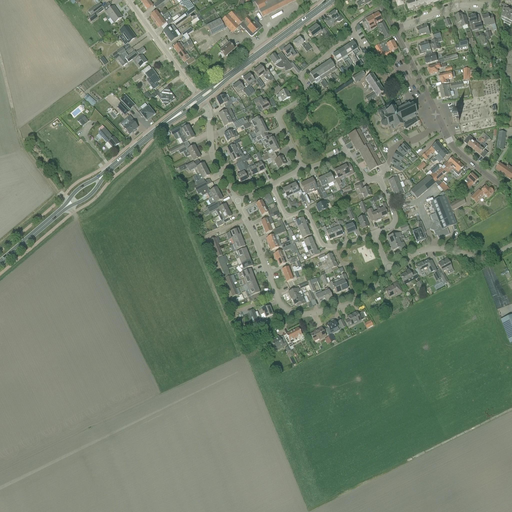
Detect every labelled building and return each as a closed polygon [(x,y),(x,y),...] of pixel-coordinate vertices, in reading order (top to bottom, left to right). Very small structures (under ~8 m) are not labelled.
[(148,0),(142,4),(147,11),(151,8),(153,7),(150,3),(152,1),(151,0),(148,0)] [(161,0),(153,6),(155,8),(166,0),(161,0)] [(169,0),(166,0),(155,8),(157,11),(171,1),(169,0)] [(259,0),(249,5),(251,9),(253,14),(259,11),(262,18),(297,0),(259,0)] [(418,9),(439,1),(438,0),(413,0),(406,3),(409,11),(418,8),(418,9)] [(88,12),(91,16),(102,8),(100,5),(98,7),(97,5),(88,12)] [(106,13),(114,24),(118,21),(119,21),(119,20),(122,18),(114,7),(106,13)] [(91,16),(88,18),(91,23),(96,19),(95,17),(104,10),(102,8),(91,16)] [(173,22),(173,23),(175,27),(187,19),(189,17),(188,16),(195,10),(194,8),(184,15),(179,18),(173,22)] [(502,17),(501,19),(504,21),(505,19),(511,22),(511,8),(511,9),(511,11),(504,8),(504,9),(505,10),(501,17),(502,17)] [(155,22),(164,15),(166,14),(164,11),(158,15),(156,12),(151,16),(150,17),(152,21),(154,20),(155,22)] [(257,31),(246,19),(243,22),(234,12),(228,15),(221,21),(227,28),(232,34),(239,28),(238,27),(239,27),(239,26),(243,30),(244,29),(246,31),(245,31),(250,37),(252,37),(257,32),(256,31),(257,31)] [(324,21),(329,28),(334,25),(333,23),(336,20),(337,22),(339,23),(343,20),(340,15),(338,16),(334,12),(328,17),(328,18),(324,21)] [(374,25),(382,21),(378,13),(365,20),(370,31),(376,28),(374,25)] [(164,15),(155,22),(157,24),(156,25),(158,29),(159,28),(160,29),(165,25),(163,22),(167,19),(164,15)] [(463,17),(462,15),(455,17),(457,24),(461,23),(462,28),(468,26),(466,16),(463,17)] [(475,15),(468,17),(469,22),(470,26),(474,24),(475,29),(476,31),(478,30),(479,32),(483,31),(482,27),(482,25),(480,20),(477,21),(475,15)] [(482,16),(483,21),(485,27),(488,26),(491,25),(493,31),(497,30),(495,24),(494,21),(493,16),(489,17),(488,15),(484,16),(484,15),(482,16)] [(247,18),(246,19),(257,31),(257,30),(258,31),(262,28),(255,21),(252,23),(247,18)] [(206,26),(211,36),(224,29),(220,20),(206,26)] [(391,37),(383,22),(376,26),(384,41),(391,37)] [(416,29),(419,37),(426,34),(426,36),(430,34),(427,25),(416,29)] [(163,33),(166,38),(176,31),(174,28),(172,26),(163,33)] [(120,32),(128,44),(135,39),(130,33),(131,33),(127,27),(120,32)] [(309,34),(309,35),(310,35),(312,39),(321,33),(316,27),(312,30),(311,30),(308,32),(309,34)] [(181,35),(183,37),(187,35),(187,36),(189,35),(193,32),(190,28),(181,35)] [(321,32),(326,38),(330,35),(325,29),(321,32)] [(176,31),(166,38),(170,43),(180,36),(178,33),(176,31)] [(435,41),(431,42),(432,43),(429,44),(428,43),(419,45),(420,47),(419,47),(420,50),(421,50),(422,53),(431,51),(431,52),(431,50),(433,49),(434,51),(440,50),(437,41),(442,40),(440,33),(432,35),(434,40),(435,41)] [(293,43),(297,49),(301,46),(306,53),(311,50),(307,45),(305,46),(299,39),(293,43)] [(371,44),(373,48),(379,43),(376,39),(369,44),(370,45),(371,44)] [(220,53),(218,55),(221,59),(224,57),(225,58),(234,50),(229,45),(225,40),(221,44),(225,48),(220,52),(220,53)] [(378,46),(374,48),(381,59),(386,57),(391,54),(390,53),(395,50),(396,50),(397,49),(394,43),(393,42),(389,44),(386,46),(380,49),(378,46)] [(353,43),(347,46),(352,53),(357,49),(353,43)] [(190,59),(187,55),(187,56),(185,53),(193,47),(192,44),(177,54),(181,60),(182,60),(184,63),(190,59)] [(296,56),(293,52),(289,46),(286,48),(285,48),(283,49),(283,50),(284,50),(283,51),(286,55),(285,56),(287,59),(288,58),(291,56),(293,58),(296,56)] [(347,46),(342,49),(347,56),(352,53),(347,46)] [(112,56),(115,60),(125,52),(122,48),(112,56)] [(125,53),(121,56),(124,60),(125,59),(128,63),(134,59),(140,67),(146,63),(143,60),(140,56),(143,54),(145,52),(143,48),(139,51),(137,53),(136,53),(135,52),(128,57),(125,53)] [(342,49),(337,53),(342,59),(347,56),(342,49)] [(365,57),(362,60),(364,64),(371,59),(367,52),(363,54),(365,57)] [(342,59),(337,53),(332,56),(337,63),(342,59)] [(490,53),(484,55),(486,62),(488,62),(492,62),(492,61),(492,60),(490,53)] [(289,71),(293,69),(290,65),(289,65),(281,54),(276,57),(274,55),(269,59),(274,65),(275,66),(276,67),(278,68),(280,68),(281,69),(283,69),(284,68),(284,66),(285,66),(289,71)] [(426,61),(425,62),(425,64),(427,64),(427,65),(436,62),(435,55),(425,58),(426,61)] [(443,60),(443,63),(458,59),(457,55),(443,59),(444,60),(443,60)] [(121,56),(117,59),(122,67),(126,64),(124,60),(121,56)] [(330,61),(325,64),(331,73),(336,70),(330,61)] [(290,65),(293,69),(293,68),(297,75),(301,72),(293,62),(290,65)] [(320,68),(324,75),(326,77),(331,73),(325,64),(320,68)] [(442,65),(428,69),(430,75),(438,73),(437,70),(443,68),(446,67),(445,64),(442,65)] [(267,81),(272,77),(267,71),(264,72),(260,67),(253,72),(258,79),(262,76),(266,80),(267,81)] [(320,68),(315,71),(319,78),(324,75),(320,68)] [(160,81),(155,75),(156,75),(152,69),(148,72),(146,74),(149,79),(149,80),(147,81),(150,86),(150,87),(153,90),(154,90),(158,87),(156,84),(157,84),(157,83),(160,81)] [(319,78),(315,71),(309,75),(311,76),(307,79),(311,85),(315,82),(315,83),(320,80),(319,78)] [(352,79),(355,84),(361,80),(362,78),(365,76),(362,72),(352,79)] [(131,79),(134,83),(144,76),(142,73),(137,77),(136,76),(131,79)] [(439,76),(440,82),(441,82),(442,85),(449,83),(448,78),(453,77),(452,73),(439,76)] [(243,80),(246,84),(248,86),(254,82),(249,75),(243,80)] [(368,78),(365,80),(371,88),(368,90),(369,92),(372,90),(374,93),(370,96),(365,99),(368,103),(379,96),(381,102),(382,103),(383,105),(384,108),(377,112),(381,121),(380,124),(381,127),(385,129),(388,127),(388,128),(390,127),(391,130),(393,131),(394,130),(403,126),(403,125),(404,125),(405,128),(408,126),(418,120),(417,117),(416,115),(417,114),(415,112),(416,112),(416,111),(414,107),(413,108),(412,105),(411,106),(410,104),(408,105),(407,104),(407,103),(406,103),(404,104),(404,105),(404,106),(403,106),(404,107),(401,108),(400,108),(399,108),(399,107),(398,106),(400,105),(401,105),(399,101),(398,102),(386,108),(386,107),(384,104),(383,103),(383,101),(381,98),(383,97),(381,94),(384,93),(372,75),(368,78)] [(255,82),(260,88),(264,86),(259,79),(255,82)] [(251,95),(246,89),(244,91),(243,90),(238,83),(232,88),(237,94),(240,97),(244,94),(248,98),(251,95)] [(439,87),(440,91),(442,99),(449,98),(449,97),(451,97),(449,85),(439,87)] [(271,91),(275,96),(281,90),(278,86),(271,91)] [(249,87),(246,89),(251,95),(254,93),(249,87)] [(175,100),(170,94),(171,93),(167,88),(161,93),(164,97),(160,100),(165,107),(175,100)] [(151,101),(160,95),(160,94),(157,91),(149,97),(151,101)] [(278,99),(280,98),(282,102),(290,98),(286,91),(276,96),(278,99)] [(130,110),(134,106),(125,97),(121,101),(130,110)] [(223,105),(225,108),(231,105),(235,103),(232,98),(230,99),(229,98),(225,100),(224,97),(216,100),(220,107),(223,105)] [(256,108),(257,108),(256,107),(259,105),(260,106),(262,111),(269,107),(265,100),(262,102),(260,97),(253,101),(256,108)] [(124,117),(129,112),(121,104),(116,108),(124,117)] [(218,115),(221,121),(232,116),(233,116),(229,109),(233,107),(231,105),(225,108),(226,110),(225,111),(225,112),(218,115)] [(146,122),(155,115),(151,110),(150,111),(147,107),(138,114),(142,119),(143,118),(146,122)] [(76,120),(82,127),(88,122),(82,115),(76,120)] [(232,123),(234,127),(244,122),(243,119),(236,122),(234,119),(232,116),(221,121),(224,127),(232,123)] [(136,124),(130,117),(127,119),(130,123),(123,129),(124,130),(123,130),(125,132),(126,132),(129,136),(132,133),(133,135),(136,132),(135,131),(138,128),(135,125),(136,124)] [(264,127),(261,121),(260,122),(258,118),(253,121),(255,124),(251,126),(252,129),(254,128),(255,131),(258,130),(257,130),(264,127)] [(244,122),(234,127),(236,130),(242,127),(243,127),(243,126),(245,125),(244,122)] [(268,137),(267,133),(268,132),(265,126),(264,127),(257,130),(258,130),(259,133),(255,135),(256,138),(250,141),(252,145),(258,142),(260,141),(263,139),(266,138),(268,137)] [(170,132),(172,135),(177,133),(180,139),(180,138),(184,136),(191,133),(188,127),(181,130),(180,127),(170,132)] [(105,145),(109,150),(111,147),(113,149),(119,144),(113,138),(104,128),(98,134),(107,144),(105,145)] [(224,135),(227,142),(234,139),(232,135),(236,133),(234,130),(224,135)] [(348,136),(351,141),(362,135),(359,130),(348,136)] [(496,148),(503,149),(505,133),(498,132),(496,148)] [(184,136),(180,138),(183,144),(194,138),(191,133),(184,136)] [(467,139),(464,143),(467,145),(474,151),(486,136),(483,134),(477,141),(475,143),(472,141),(472,140),(473,139),(469,136),(468,137),(467,139)] [(351,141),(354,146),(365,140),(362,135),(351,141)] [(486,136),(474,151),(484,159),(488,154),(484,150),(487,147),(485,144),(489,139),(486,136)] [(263,139),(260,141),(262,143),(262,144),(263,147),(264,148),(267,146),(268,149),(269,148),(276,145),(273,139),(267,141),(266,138),(263,139)] [(358,151),(368,146),(368,145),(369,145),(369,144),(367,145),(365,140),(354,146),(356,152),(358,151)] [(438,155),(444,150),(437,142),(429,150),(422,156),(425,160),(426,161),(428,158),(427,157),(431,153),(432,154),(432,155),(435,152),(438,155)] [(404,144),(401,148),(407,155),(411,151),(404,144)] [(184,148),(183,145),(171,151),(169,151),(171,155),(178,151),(184,148)] [(231,148),(227,150),(230,156),(237,153),(237,145),(234,147),(231,148)] [(275,157),(273,153),(279,151),(276,145),(269,148),(271,151),(267,153),(267,154),(264,156),(264,157),(263,158),(264,158),(261,159),(262,161),(263,163),(270,159),(275,157)] [(358,151),(361,156),(371,151),(372,150),(371,148),(370,149),(368,146),(358,151)] [(186,151),(184,148),(178,151),(180,154),(183,153),(185,158),(190,156),(197,153),(194,147),(190,149),(187,150),(186,151)] [(401,148),(397,151),(398,151),(404,158),(403,158),(404,158),(407,155),(401,148)] [(434,158),(431,161),(433,163),(436,162),(439,164),(443,160),(445,158),(449,155),(444,150),(438,155),(434,158)] [(241,158),(242,162),(248,159),(247,156),(244,157),(242,154),(242,155),(240,151),(237,153),(230,156),(233,162),(241,158)] [(364,161),(374,156),(375,155),(374,153),(373,154),(371,151),(361,156),(364,161)] [(395,154),(392,158),(393,159),(401,163),(401,162),(403,158),(404,158),(398,151),(396,154),(395,154)] [(197,153),(190,156),(193,162),(200,158),(197,153)] [(364,161),(367,167),(377,161),(378,160),(377,159),(376,159),(374,156),(364,161)] [(275,157),(270,159),(273,166),(276,164),(278,169),(286,165),(282,157),(276,160),(275,157)] [(242,162),(246,171),(248,175),(251,174),(252,177),(258,174),(254,166),(249,169),(246,162),(249,161),(249,162),(252,161),(250,158),(248,159),(242,162)] [(393,159),(390,164),(393,165),(391,168),(399,173),(402,172),(403,170),(399,168),(401,163),(401,162),(401,163),(393,159)] [(431,174),(428,177),(434,183),(444,194),(449,190),(443,182),(441,184),(439,181),(449,172),(453,169),(455,170),(453,172),(458,176),(462,172),(460,170),(463,167),(455,161),(451,159),(448,163),(447,162),(440,169),(433,175),(432,174),(431,174)] [(377,161),(367,167),(370,172),(381,166),(380,164),(379,164),(377,161)] [(246,171),(242,162),(239,163),(241,169),(238,170),(240,175),(237,176),(240,184),(247,180),(243,172),(246,171)] [(176,175),(187,169),(194,166),(192,163),(186,166),(185,165),(174,171),(176,175)] [(416,168),(419,172),(426,166),(422,163),(416,168)] [(500,163),(495,170),(511,181),(511,168),(509,166),(507,168),(500,163)] [(193,170),(196,176),(206,170),(203,165),(195,169),(194,166),(187,169),(189,172),(193,170)] [(434,170),(430,173),(432,174),(433,175),(440,169),(437,166),(434,170)] [(195,184),(197,187),(204,183),(204,182),(203,183),(202,180),(209,176),(206,170),(196,176),(199,182),(195,184)] [(471,187),(478,180),(472,174),(465,181),(467,184),(463,187),(467,191),(469,193),(473,189),(471,187)] [(330,175),(324,178),(328,187),(327,185),(334,182),(330,175)] [(388,181),(390,187),(399,183),(396,175),(392,176),(393,179),(388,181)] [(344,179),(343,177),(335,180),(336,183),(342,187),(340,182),(344,179)] [(320,190),(319,190),(321,194),(322,194),(325,192),(324,190),(323,189),(328,187),(324,178),(318,180),(321,186),(319,187),(320,190)] [(312,180),(306,183),(311,193),(314,192),(317,191),(316,189),(312,180)] [(204,183),(197,187),(194,188),(196,192),(206,186),(204,183)] [(304,193),(302,194),(306,202),(308,206),(311,205),(306,195),(311,193),(306,183),(301,185),(304,193)] [(390,187),(393,192),(401,189),(399,183),(390,187)] [(421,183),(411,192),(415,198),(426,189),(421,183)] [(371,196),(368,188),(366,189),(365,189),(363,190),(361,184),(356,186),(354,186),(355,190),(358,189),(361,195),(362,194),(364,199),(367,198),(371,196)] [(295,185),(289,187),(292,195),(296,193),(298,197),(299,197),(302,204),(306,202),(302,194),(300,191),(298,192),(295,185)] [(471,198),(476,203),(484,195),(487,199),(493,193),(490,189),(489,190),(485,186),(480,192),(478,190),(471,198)] [(292,195),(289,187),(283,190),(285,195),(283,196),(284,199),(287,204),(290,211),(298,207),(297,204),(292,207),(290,202),(288,198),(292,195)] [(207,194),(210,200),(219,195),(216,189),(209,193),(207,190),(203,193),(200,194),(202,197),(207,194)] [(401,189),(393,192),(395,198),(400,196),(402,199),(404,197),(401,189)] [(207,212),(216,207),(220,205),(219,202),(222,200),(219,195),(210,200),(208,200),(211,205),(205,208),(207,212)] [(263,197),(268,206),(272,203),(268,195),(263,197)] [(374,204),(373,201),(379,199),(378,197),(369,200),(371,205),(374,204)] [(456,225),(454,220),(445,197),(431,202),(435,214),(430,216),(432,222),(431,222),(432,224),(429,230),(434,232),(435,235),(437,236),(438,239),(438,240),(449,235),(447,230),(445,231),(444,230),(456,225)] [(449,206),(452,211),(466,204),(462,198),(449,206)] [(255,205),(259,211),(265,208),(261,202),(255,205)] [(325,206),(328,205),(327,202),(315,207),(318,214),(327,210),(325,206)] [(363,214),(367,213),(367,211),(363,202),(359,204),(363,214)] [(376,208),(378,212),(381,220),(382,220),(381,218),(387,216),(386,214),(389,213),(385,204),(382,205),(383,208),(379,210),(378,207),(376,208)] [(228,211),(225,206),(221,208),(220,205),(216,207),(207,212),(208,215),(211,214),(215,211),(218,217),(228,211)] [(268,214),(269,216),(278,212),(276,208),(270,211),(269,209),(266,210),(265,208),(259,211),(262,217),(268,214)] [(367,211),(367,213),(370,221),(373,219),(374,223),(381,220),(378,212),(373,214),(371,209),(367,211)] [(228,211),(218,217),(221,222),(216,224),(218,227),(225,224),(229,222),(228,219),(231,217),(228,211)] [(260,222),(263,228),(269,226),(273,224),(271,218),(279,215),(278,212),(269,216),(269,218),(260,222)] [(368,227),(364,217),(357,220),(361,230),(368,227)] [(295,222),(297,228),(307,224),(306,221),(304,222),(303,219),(295,222)] [(275,230),(272,231),(273,234),(285,229),(283,225),(281,221),(278,222),(280,226),(281,227),(279,228),(278,228),(275,230)] [(331,226),(333,230),(336,238),(342,236),(340,229),(343,228),(340,222),(337,223),(337,224),(335,225),(334,223),(331,226)] [(344,228),(345,231),(347,236),(355,232),(351,222),(348,223),(349,226),(344,228)] [(418,224),(417,231),(412,233),(417,244),(424,241),(422,235),(425,234),(421,222),(418,224)] [(297,228),(300,234),(309,230),(308,227),(306,228),(305,225),(307,224),(297,228)] [(272,232),(271,231),(269,226),(263,228),(265,235),(272,232)] [(336,238),(333,230),(329,232),(328,228),(325,229),(324,228),(321,229),(324,235),(327,234),(329,241),(336,238)] [(228,240),(231,239),(240,236),(238,230),(226,235),(228,240)] [(309,230),(300,234),(298,234),(299,237),(301,236),(302,239),(312,235),(310,232),(309,233),(308,230),(309,230)] [(387,239),(390,245),(399,242),(397,238),(401,237),(399,234),(387,239)] [(231,239),(233,245),(242,241),(240,236),(231,239)] [(275,242),(274,239),(273,236),(272,237),(267,239),(268,241),(267,241),(268,245),(275,242)] [(289,238),(292,245),(294,244),(298,243),(296,240),(293,241),(291,237),(289,238)] [(303,242),(306,248),(315,244),(314,241),(312,242),(311,239),(306,241),(303,242)] [(245,247),(245,245),(243,244),(243,243),(244,243),(244,241),(243,242),(242,241),(233,245),(235,251),(245,247)] [(281,245),(279,241),(275,242),(268,245),(270,249),(271,249),(272,251),(278,249),(278,248),(281,247),(282,249),(291,246),(290,242),(281,245)] [(406,251),(404,246),(403,244),(400,245),(399,242),(390,245),(392,252),(396,250),(397,254),(399,253),(406,251)] [(306,248),(308,253),(317,249),(316,247),(315,247),(313,245),(315,244),(306,248)] [(274,258),(275,261),(286,257),(284,252),(292,248),(291,246),(282,249),(283,252),(280,252),(274,255),(275,257),(274,258)] [(238,259),(248,255),(246,249),(236,253),(237,256),(234,257),(236,260),(238,259)] [(317,249),(308,253),(304,255),(305,257),(309,256),(310,259),(315,257),(320,255),(319,252),(317,253),(316,250),(317,249)] [(238,259),(241,265),(250,261),(248,255),(238,259)] [(321,263),(322,266),(334,261),(332,255),(325,257),(324,255),(318,257),(319,260),(321,263)] [(286,257),(275,261),(277,261),(279,267),(285,265),(285,264),(288,263),(286,257)] [(438,265),(440,269),(442,273),(446,271),(447,272),(452,270),(447,259),(443,261),(443,262),(438,265)] [(251,262),(250,261),(243,271),(248,269),(252,267),(252,263),(251,263),(251,262)] [(322,276),(324,275),(327,274),(332,272),(331,270),(337,267),(334,261),(322,266),(318,268),(319,270),(323,269),(328,267),(329,270),(324,272),(321,274),(322,276)] [(415,266),(418,271),(420,275),(427,271),(429,274),(436,271),(431,262),(428,263),(427,261),(421,265),(420,264),(415,266)] [(281,271),(284,277),(290,274),(288,268),(281,271)] [(241,280),(253,276),(250,270),(238,275),(239,277),(242,276),(243,279),(241,280)] [(400,277),(402,281),(404,286),(418,279),(414,272),(410,274),(409,272),(400,277)] [(290,274),(284,277),(286,283),(293,281),(290,274)] [(324,286),(328,285),(328,284),(324,275),(322,276),(320,277),(324,286)] [(340,280),(337,281),(342,292),(347,290),(345,283),(348,282),(345,275),(344,275),(339,277),(340,280)] [(245,285),(246,285),(255,282),(253,276),(241,280),(244,286),(245,285)] [(334,282),(328,284),(328,285),(331,292),(334,290),(336,294),(342,292),(337,281),(334,282)] [(246,285),(248,291),(257,288),(255,282),(246,285)] [(385,290),(387,295),(389,298),(397,294),(398,295),(402,293),(397,283),(393,285),(393,286),(390,288),(390,287),(385,290)] [(257,288),(248,291),(245,292),(247,298),(250,297),(252,302),(261,298),(259,294),(260,294),(257,288)] [(288,293),(290,300),(302,295),(301,292),(299,293),(298,289),(288,293)] [(325,293),(322,294),(325,302),(332,300),(327,289),(324,290),(325,293)] [(325,302),(322,294),(319,296),(318,293),(314,294),(319,305),(325,302)] [(302,295),(290,300),(291,300),(294,306),(296,305),(297,307),(306,304),(304,298),(302,295)] [(259,311),(260,315),(262,320),(272,316),(270,308),(259,311)] [(258,317),(257,312),(254,313),(253,311),(248,313),(249,314),(250,316),(251,319),(252,322),(252,324),(258,322),(256,318),(258,317)] [(349,320),(345,322),(348,328),(361,321),(360,321),(365,319),(362,313),(357,315),(356,313),(348,317),(349,320)] [(511,343),(511,316),(501,320),(510,344),(511,343)] [(367,330),(373,326),(370,320),(363,324),(367,330)] [(328,329),(325,331),(327,335),(328,337),(329,337),(331,343),(332,343),(331,342),(334,341),(332,337),(331,337),(331,335),(334,334),(334,333),(332,330),(337,328),(336,325),(334,321),(333,321),(332,321),(331,321),(331,322),(330,322),(330,323),(326,325),(328,329)] [(288,340),(285,341),(288,346),(289,348),(293,346),(298,338),(300,341),(302,335),(301,335),(298,328),(286,335),(288,340)] [(316,331),(316,332),(310,335),(314,342),(319,339),(319,340),(326,337),(321,328),(316,331)] [(272,344),(269,346),(271,349),(273,348),(275,352),(287,346),(285,342),(282,344),(279,338),(271,343),(272,344)]
